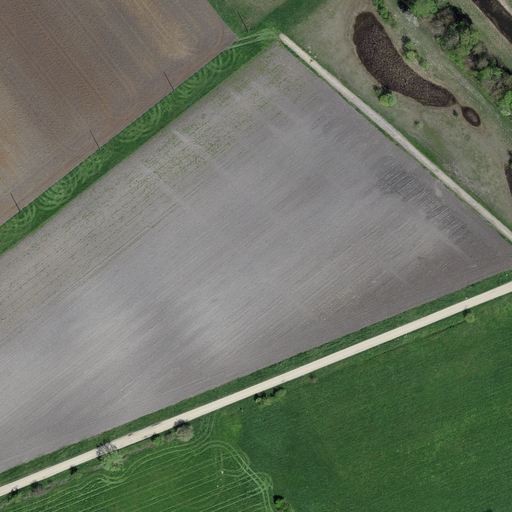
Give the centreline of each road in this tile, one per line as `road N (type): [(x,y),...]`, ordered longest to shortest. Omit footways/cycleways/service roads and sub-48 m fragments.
road 1 (track): [(511,285),(0,485)]
road 2 (track): [(280,35),(511,236)]
